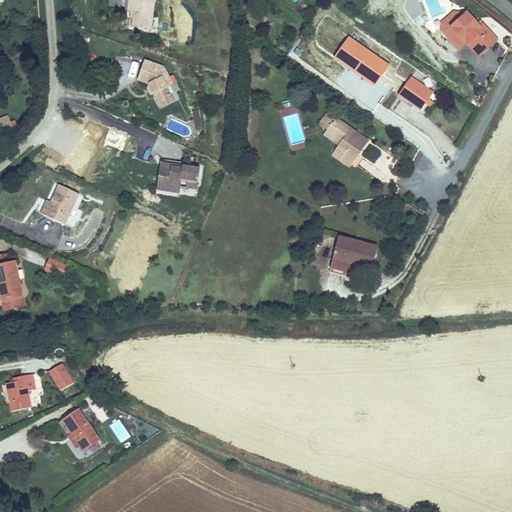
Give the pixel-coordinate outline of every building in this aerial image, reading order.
[(157,35),(162,4),(137,1),(134,17),(141,19),(139,32),(157,35)] [(476,22),(461,9),(452,7),(439,20),(438,25),(456,44),(462,38),(477,53),(495,35),(480,19),(476,22)] [(145,84),(154,100),(167,93),(164,86),(168,82),(159,65),(140,60),(134,80),(145,84)] [(420,111),(433,92),(410,76),(397,95),(420,111)] [(167,93),(154,100),(158,106),(170,99),(167,93)] [(192,110),(195,128),(201,127),(198,109),(192,110)] [(323,126),(331,114),(323,109),(315,120),(323,126)] [(367,137),(331,114),(323,126),(337,134),(333,139),(330,145),(352,159),(367,137)] [(0,117),(0,134),(10,127),(4,116),(0,117)] [(337,134),(323,126),(320,131),(333,139),(337,134)] [(348,165),(352,159),(330,145),(326,151),(348,165)] [(155,189),(165,191),(165,186),(178,188),(179,179),(197,181),(198,166),(158,161),(155,189)] [(178,188),(177,190),(195,192),(197,181),(179,179),(178,188)] [(60,186),(50,205),(45,216),(66,226),(80,196),(60,186)] [(165,186),(165,191),(164,195),(177,196),(177,190),(178,188),(165,186)] [(45,216),(50,205),(46,203),(41,214),(45,216)] [(373,262),(375,241),(334,235),(330,260),(347,262),(348,258),(373,262)] [(0,268),(11,266),(8,256),(0,257),(0,268)] [(64,274),(68,264),(49,257),(45,268),(64,274)] [(24,309),(14,265),(11,266),(0,268),(0,295),(4,314),(24,309)] [(78,387),(65,367),(52,375),(64,395),(78,387)] [(34,392),(33,377),(22,379),(22,385),(4,388),(9,413),(32,409),(29,394),(34,392)] [(77,457),(97,445),(77,415),(58,428),(77,457)] [(120,420),(110,425),(120,443),(129,437),(120,420)]
